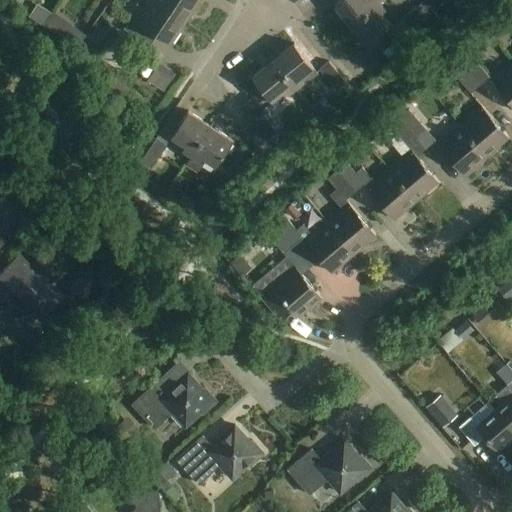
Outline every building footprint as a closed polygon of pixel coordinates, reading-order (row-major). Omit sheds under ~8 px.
[(186,21),(154,0),(149,0),(136,21),(131,18),(124,29),(150,46),(156,36),(170,46),(186,21)] [(154,0),(186,21),(200,0),(154,0)] [(352,26),(380,3),(377,0),(340,0),(335,5),(352,26)] [(448,0),(426,0),(387,33),(396,44),(448,0)] [(386,11),(380,3),(352,26),(369,46),(393,27),(382,14),(386,11)] [(274,60),(296,88),(304,97),(311,91),(301,78),(314,67),(294,43),(274,60)] [(471,56),(462,64),(481,85),(490,77),(471,56)] [(288,95),(296,88),(274,60),(252,78),(263,91),(253,98),(262,109),(285,91),(288,95)] [(511,103),(511,62),(492,80),(511,103)] [(176,74),(160,64),(149,81),(164,92),(176,74)] [(481,85),(462,64),(452,73),(471,94),(481,85)] [(253,100),(245,106),(255,119),(263,114),(253,100)] [(481,105),(459,124),(487,156),(509,137),(481,105)] [(400,117),(418,138),(427,131),(409,109),(400,117)] [(182,150),(191,156),(211,126),(189,111),(172,137),(185,146),(182,150)] [(254,123),(271,144),(280,137),(264,116),(254,123)] [(410,150),(389,168),(417,200),(439,181),(420,159),(428,151),(418,139),(418,138),(400,117),(390,126),(410,150)] [(261,152),(271,144),(254,123),(244,131),(261,152)] [(465,175),(487,156),(459,124),(451,131),(444,123),(430,134),(465,175)] [(233,141),(211,126),(191,156),(192,156),(186,166),(198,174),(207,160),(216,166),(233,141)] [(167,145),(157,138),(141,162),(152,169),(167,145)] [(394,219),(417,200),(389,168),(374,181),(363,167),(356,173),(347,162),(338,170),(356,191),(365,184),(394,219)] [(356,191),(338,170),(328,178),(337,189),(330,195),(342,209),(327,221),(355,253),(376,234),(346,200),(356,191)] [(332,272),(355,253),(327,221),(312,234),(304,224),(297,230),(285,216),(275,223),(294,245),(302,237),(332,272)] [(294,245),(275,223),(265,232),(284,253),(294,245)] [(63,297),(19,255),(0,274),(0,303),(12,290),(42,319),(63,297)] [(252,269),(241,255),(231,263),(243,277),(252,269)] [(272,284),(258,295),(278,319),(292,307),(299,316),(322,297),(294,265),(272,284)] [(459,351),(466,335),(455,330),(447,345),(459,351)] [(496,411),(511,429),(511,370),(507,365),(498,373),(508,385),(497,395),(496,400),(502,406),(496,411)] [(203,389),(188,373),(165,394),(156,383),(133,404),(155,428),(173,412),(186,426),(202,412),(203,413),(217,401),(205,388),(203,389)] [(511,435),(511,429),(496,411),(479,427),(471,417),(459,428),(475,446),(486,436),(497,449),(511,435)] [(251,442),(235,425),(212,447),(203,436),(177,459),(199,484),(220,464),(233,479),(249,464),(250,466),(264,454),(252,441),(251,442)] [(359,457),(345,440),(321,460),(312,449),(288,469),(310,494),(328,479),(341,493),(357,479),(359,481),(373,469),(361,455),(359,457)] [(159,511),(158,489),(131,511),(159,511)] [(407,509),(392,492),(368,511),(367,511),(359,502),(346,511),(411,511),(408,508),(407,509)]
